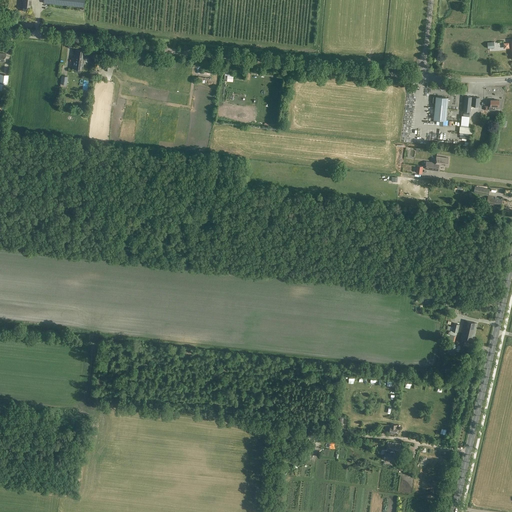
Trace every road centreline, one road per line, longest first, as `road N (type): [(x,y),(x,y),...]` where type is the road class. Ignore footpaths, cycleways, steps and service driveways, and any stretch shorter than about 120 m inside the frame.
road 1 (unclassified): [(511,79),(443,80),(0,33)]
road 2 (track): [(49,7),(85,11),(85,24),(317,52),(322,0)]
road 3 (primary): [(454,511),(511,264)]
